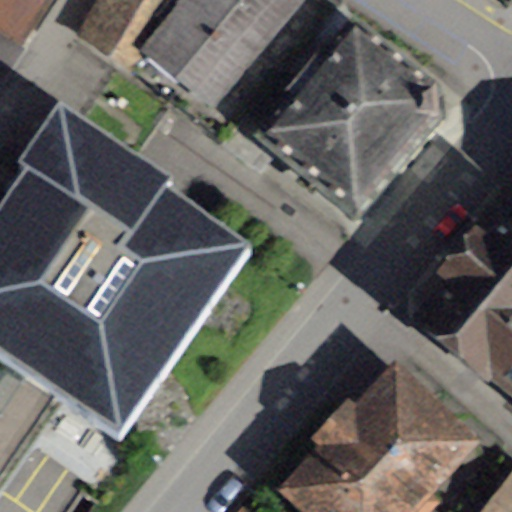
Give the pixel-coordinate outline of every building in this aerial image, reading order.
[(0,0),(0,8),(25,27),(43,0),(0,0)] [(135,73),(189,8),(177,0),(109,0),(86,39),(135,73)] [(222,95),(248,118),(328,21),(302,0),(195,0),(189,8),(135,73),(170,102),(184,85),(212,107),(222,95)] [(263,146),(356,224),(436,129),(433,101),(354,35),(319,77),(317,76),(263,146)] [(0,42),(0,63),(10,49),(0,42)] [(61,129),(0,218),(0,358),(119,440),(246,256),(61,129)] [(511,220),(422,329),(485,381),(488,377),(511,396),(511,220)] [(326,451),(285,496),(303,511),(415,511),(474,448),(395,376),(355,420),(348,414),(319,445),(326,451)] [(511,511),(511,486),(487,466),(444,511),(511,511)]
